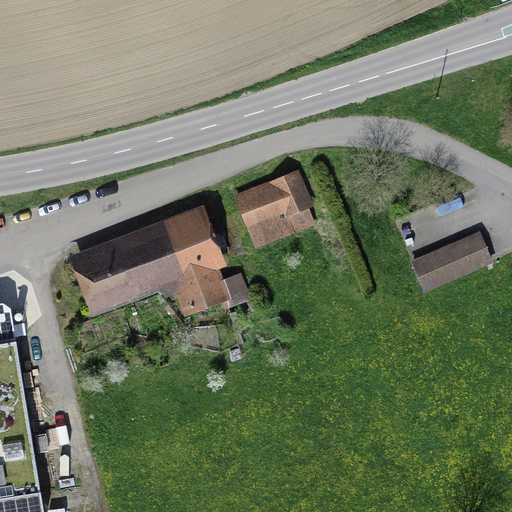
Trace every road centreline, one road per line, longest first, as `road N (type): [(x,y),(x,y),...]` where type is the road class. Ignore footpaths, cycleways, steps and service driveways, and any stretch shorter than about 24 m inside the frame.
road 1 (residential): [(511,186),(445,154),(361,133),(260,152),(0,255)]
road 2 (primary): [(511,31),(107,156),(0,177)]
